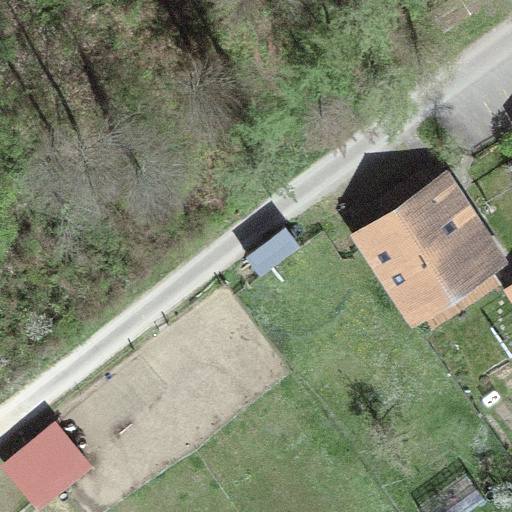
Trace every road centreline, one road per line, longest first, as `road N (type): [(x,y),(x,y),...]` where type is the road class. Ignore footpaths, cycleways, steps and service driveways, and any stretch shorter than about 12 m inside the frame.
road 1 (residential): [(236,232),(511,30)]
road 2 (track): [(0,431),(236,232)]
